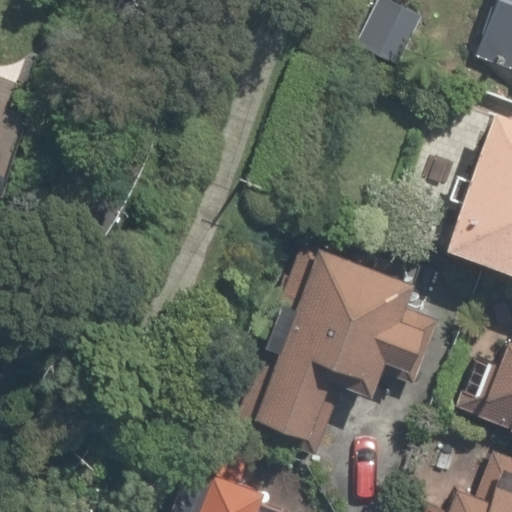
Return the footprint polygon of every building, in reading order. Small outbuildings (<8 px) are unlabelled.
[(511,0),(507,0),(484,67),(511,76),(511,0)] [(511,113),(498,109),(455,241),(511,260),(511,113)] [(421,276),(324,237),(255,409),(320,435),(343,378),(382,389),(395,352),(419,361),(435,317),(413,309),(421,276)] [(511,348),(490,402),(511,411),(511,348)] [(511,511),(511,449),(474,435),(443,511),(511,511)] [(300,511),(306,499),(211,448),(184,511),(300,511)]
